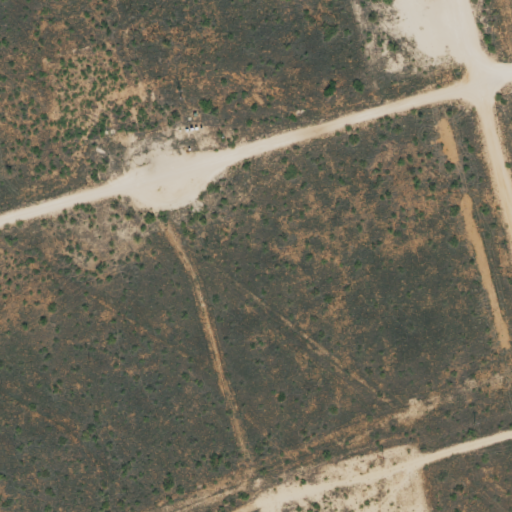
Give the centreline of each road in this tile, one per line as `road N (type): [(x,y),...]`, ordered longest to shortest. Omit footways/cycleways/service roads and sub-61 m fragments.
road 1 (track): [(0,204),(511,68)]
road 2 (track): [(511,150),(470,0)]
